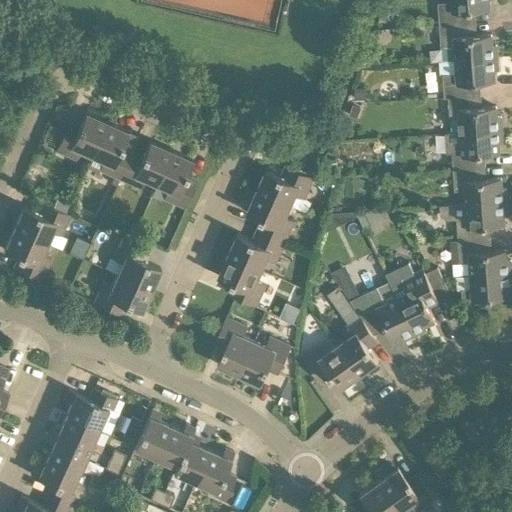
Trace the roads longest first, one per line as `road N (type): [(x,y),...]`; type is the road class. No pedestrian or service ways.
road 1 (residential): [(146,364),(236,156),(230,139),(75,71),(60,73),(0,184)]
road 2 (residential): [(306,469),(404,397),(511,349)]
road 3 (residential): [(146,364),(240,413),(306,469)]
road 4 (residential): [(0,503),(77,340)]
